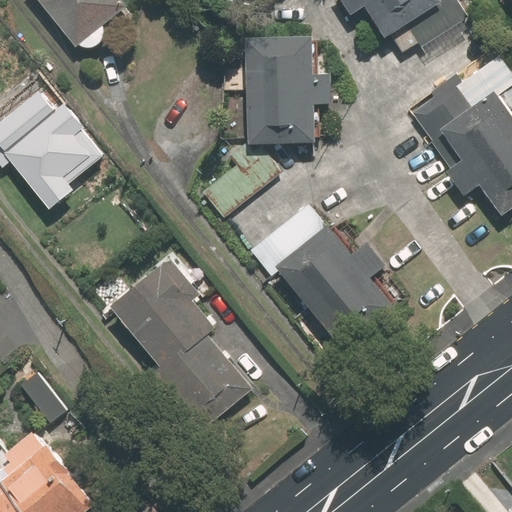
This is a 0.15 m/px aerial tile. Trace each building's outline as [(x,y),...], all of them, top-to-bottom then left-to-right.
[(48,0),(82,45),(87,41),(88,42),(89,42),(90,43),(91,43),(92,43),(93,44),(94,44),(95,44),(97,44),(98,44),(99,43),(100,43),(101,43),(102,42),(103,42),(104,41),(105,41),(106,40),(107,39),(108,38),(109,37),(109,36),(110,35),(110,34),(111,33),(111,32),(111,31),(111,30),(111,29),(111,28),(111,26),(111,25),(111,24),(111,23),(136,4),(132,0),(48,0)] [(348,0),(358,13),(374,2),(395,34),(445,0),(348,0)] [(0,29),(0,87),(32,60),(9,32),(5,35),(0,29)] [(339,102),(340,70),(323,70),(324,35),(256,33),(253,137),(324,139),(325,101),(339,102)] [(511,58),(506,50),(467,78),(461,69),(412,104),(441,144),(456,134),(471,155),(453,168),(471,192),(488,180),(509,210),(511,207),(511,58)] [(0,105),(2,108),(0,109),(0,135),(57,207),(84,185),(79,178),(110,153),(87,124),(92,120),(73,96),(62,105),(40,78),(18,95),(11,86),(0,95),(0,105)] [(288,269),(351,348),(406,304),(381,273),(394,263),(376,240),(363,250),(340,222),(332,229),(312,203),(254,250),(277,278),(288,269)] [(223,317),(206,297),(213,291),(180,251),(119,301),(218,420),(260,385),(212,327),(223,317)] [(10,478),(37,511),(87,511),(103,500),(56,440),(53,443),(41,428),(13,450),(20,459),(12,464),(18,472),(10,478)] [(37,511),(10,478),(1,486),(0,484),(0,511),(37,511)]
